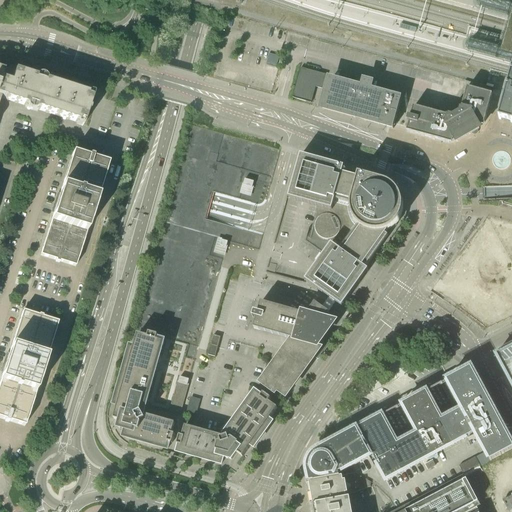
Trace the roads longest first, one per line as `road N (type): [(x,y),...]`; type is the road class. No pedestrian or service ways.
road 1 (secondary): [(89,402),(202,0)]
road 2 (secondary): [(191,0),(84,354)]
road 3 (tertiary): [(345,141),(194,89),(0,37)]
road 4 (tertiary): [(385,292),(292,433),(263,511)]
road 5 (tertiary): [(398,301),(450,221),(451,193),(429,166),(345,141)]
road 6 (tertiary): [(276,511),(299,444),(398,301)]
road 7 (tertiary): [(345,141),(420,182),(431,204),(429,226),(385,292)]
